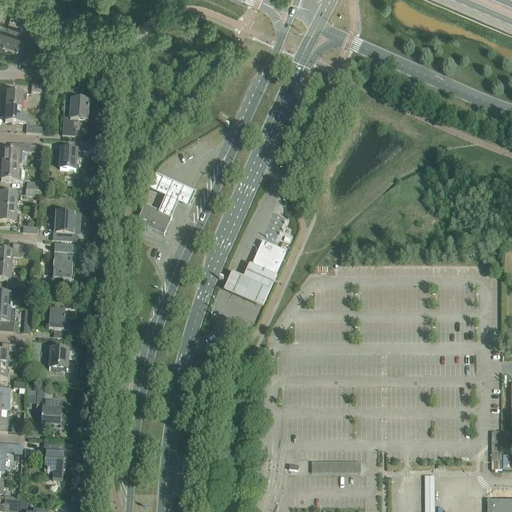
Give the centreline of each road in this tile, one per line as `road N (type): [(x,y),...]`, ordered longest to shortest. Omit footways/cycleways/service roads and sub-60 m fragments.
road 1 (secondary): [(283,34),(151,334),(136,395),(130,511)]
road 2 (secondary): [(162,511),(184,356),(305,55)]
road 3 (secondary): [(349,41),(511,113)]
